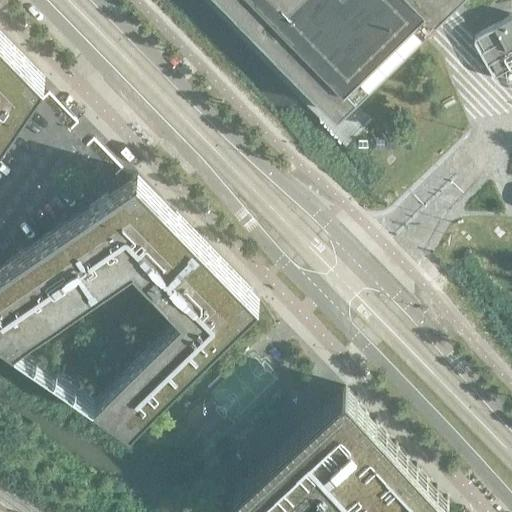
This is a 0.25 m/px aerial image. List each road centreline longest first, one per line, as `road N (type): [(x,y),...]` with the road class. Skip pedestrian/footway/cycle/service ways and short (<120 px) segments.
road 1 (tertiary): [(38,0),(322,302)]
road 2 (tertiary): [(365,261),(98,0)]
road 3 (tertiary): [(322,302),(511,501)]
road 4 (track): [(0,340),(139,434),(197,437)]
road 5 (tertiary): [(511,423),(365,261)]
